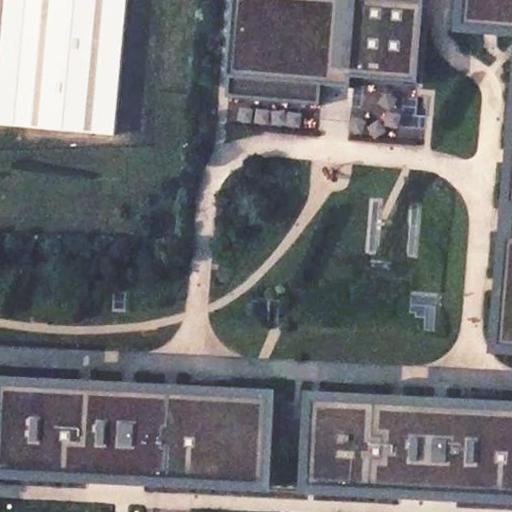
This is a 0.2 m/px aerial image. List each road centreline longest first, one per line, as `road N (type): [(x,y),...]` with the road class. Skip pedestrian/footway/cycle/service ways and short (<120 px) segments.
road 1 (unknown): [(0,343),(236,372),(465,380)]
road 2 (unknown): [(445,0),(450,48),(479,87),(465,380)]
